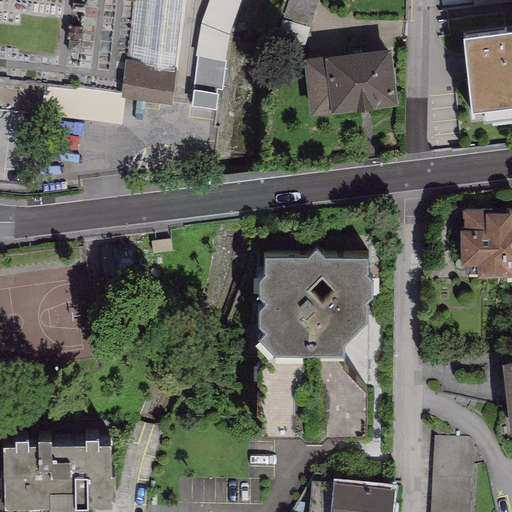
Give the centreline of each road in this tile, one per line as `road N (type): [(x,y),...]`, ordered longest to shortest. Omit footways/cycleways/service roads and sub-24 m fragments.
road 1 (residential): [(409,179),(0,222)]
road 2 (residential): [(409,179),(402,261),(410,511)]
road 3 (residential): [(420,0),(409,179)]
